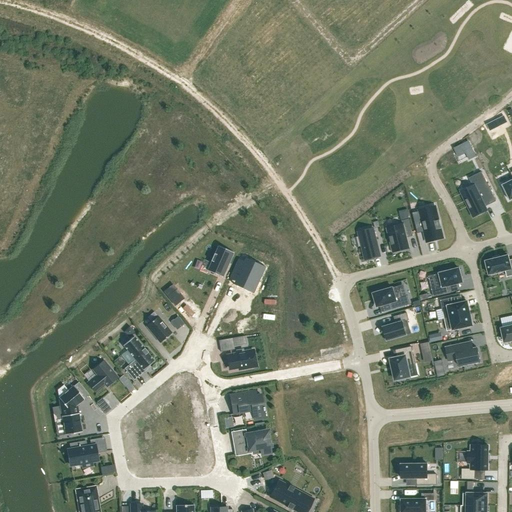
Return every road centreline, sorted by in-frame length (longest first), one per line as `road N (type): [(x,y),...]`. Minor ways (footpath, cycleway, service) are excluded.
road 1 (residential): [(209,389),(204,370),(185,360),(118,412),(113,429),(124,482),(208,482),(222,468)]
road 2 (residential): [(180,81),(269,167),(340,282)]
road 3 (residential): [(469,249),(431,169),(433,157),(511,98)]
road 4 (residential): [(0,1),(64,20),(180,81)]
road 5 (residential): [(294,0),(347,55),(363,51),(420,0)]
road 6 (residential): [(361,359),(209,389)]
road 7 (unclassified): [(372,418),(511,405)]
road 8 (residential): [(340,282),(469,249)]
road 9 (residential): [(511,355),(496,359),(469,249)]
